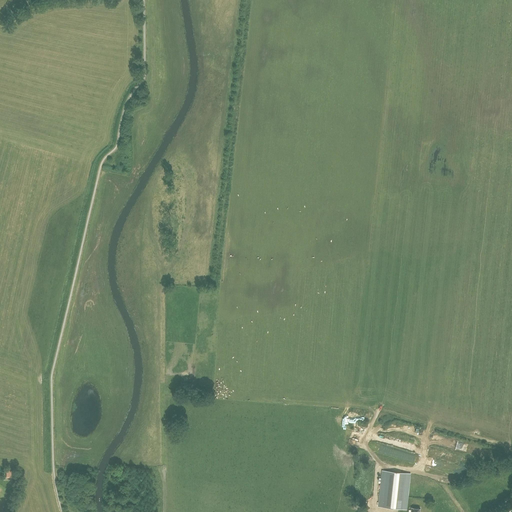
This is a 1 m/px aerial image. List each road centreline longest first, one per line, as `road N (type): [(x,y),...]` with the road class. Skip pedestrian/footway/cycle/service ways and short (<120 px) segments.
road 1 (track): [(206,397),(379,408),(511,445)]
road 2 (track): [(162,368),(165,511)]
